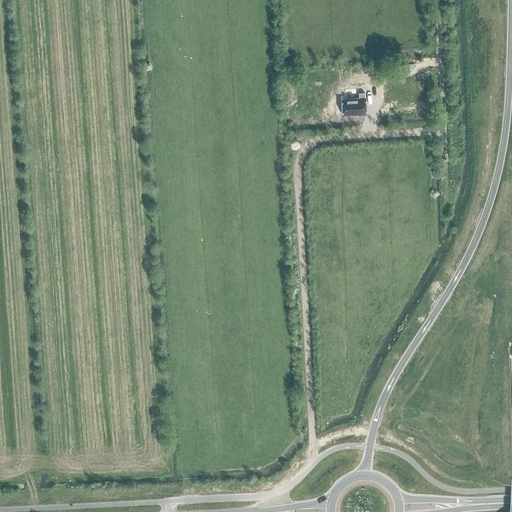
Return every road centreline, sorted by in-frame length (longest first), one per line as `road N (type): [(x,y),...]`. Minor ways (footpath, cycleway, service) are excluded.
road 1 (track): [(313,462),(298,171),(304,152),(323,138),(441,125),(437,0)]
road 2 (trunk): [(511,49),(501,156),(483,222),(387,389),(363,476)]
road 3 (unclassified): [(313,462),(273,495),(165,501),(165,511)]
